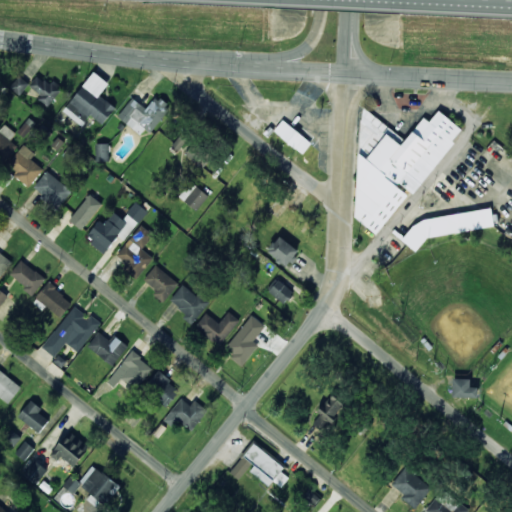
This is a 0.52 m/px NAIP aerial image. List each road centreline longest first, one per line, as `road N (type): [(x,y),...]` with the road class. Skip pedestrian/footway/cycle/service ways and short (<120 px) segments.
road 1 (residential): [(374,511),(0,202)]
road 2 (tertiary): [(160,511),(326,307)]
road 3 (residential): [(511,456),(326,307)]
road 4 (residential): [(0,335),(183,484)]
road 5 (secondary): [(267,68),(491,78)]
road 6 (residential): [(342,207),(202,94),(187,63)]
road 7 (secondary): [(0,40),(187,63)]
road 8 (tertiary): [(326,307),(339,284),(346,131)]
